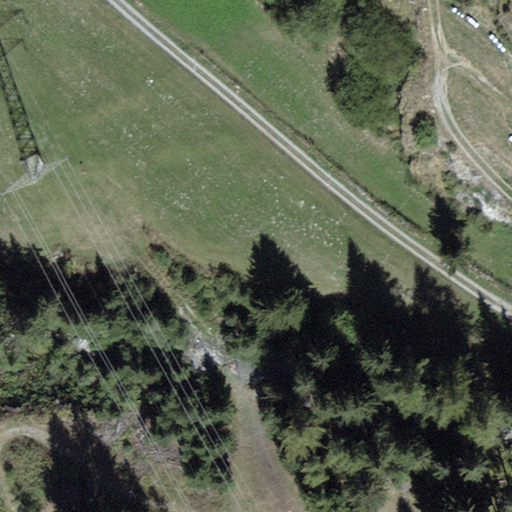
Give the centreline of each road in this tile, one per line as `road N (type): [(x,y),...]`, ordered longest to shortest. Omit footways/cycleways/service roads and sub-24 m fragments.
road 1 (track): [(511,310),(241,114),(121,0)]
road 2 (track): [(511,109),(463,66),(447,69),(439,84),(451,124),(511,191)]
